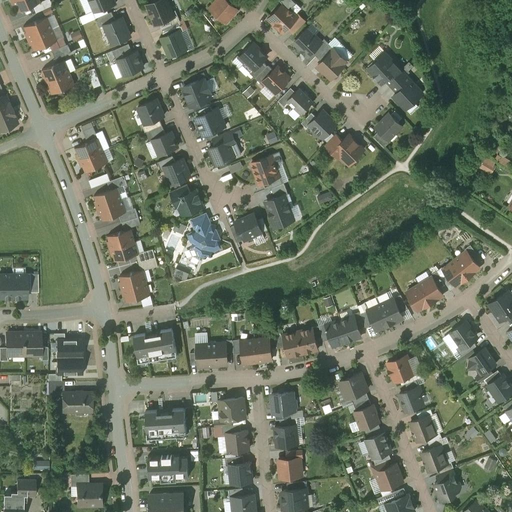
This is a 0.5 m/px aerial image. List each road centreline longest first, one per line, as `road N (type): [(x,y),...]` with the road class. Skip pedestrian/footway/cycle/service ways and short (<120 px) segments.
road 1 (residential): [(105,309),(84,221),(44,129)]
road 2 (residential): [(367,350),(430,511)]
road 3 (residential): [(165,72),(224,207)]
road 4 (residential): [(247,21),(357,116)]
road 5 (residential): [(254,378),(114,387)]
road 6 (residential): [(254,378),(270,511)]
road 7 (residential): [(165,72),(44,129)]
road 8 (residential): [(127,511),(114,387)]
